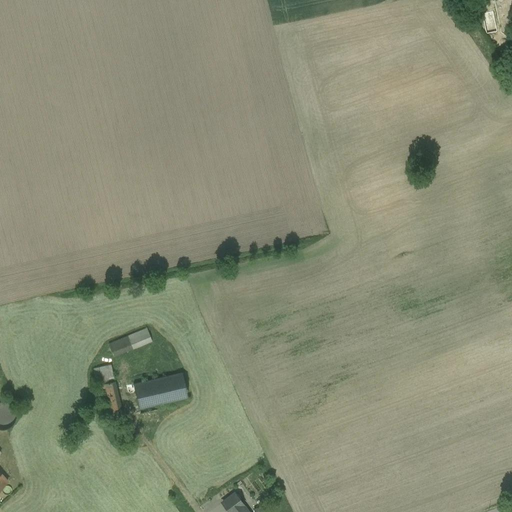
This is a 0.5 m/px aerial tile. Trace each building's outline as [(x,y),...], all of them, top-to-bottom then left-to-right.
[(147,329),(108,344),(113,356),(152,341),(147,329)] [(111,364),(100,367),(104,384),(115,381),(111,364)] [(150,373),(132,377),(133,384),(151,380),(150,373)] [(182,373),(156,379),(162,402),(188,396),(182,373)] [(151,380),(133,384),(139,408),(157,404),(162,402),(156,379),(151,380)] [(115,381),(104,384),(105,387),(100,388),(110,429),(125,425),(115,381)] [(7,404),(4,403),(1,403),(0,403),(0,429),(3,430),(7,429),(11,427),(13,425),(15,421),(16,417),(16,413),(15,410),(14,409),(13,407),(11,406),(9,404),(7,404)] [(157,404),(139,408),(140,413),(158,409),(157,404)] [(130,439),(119,442),(120,448),(132,445),(130,439)] [(235,494),(222,503),(228,511),(233,511),(243,505),(235,494)]
